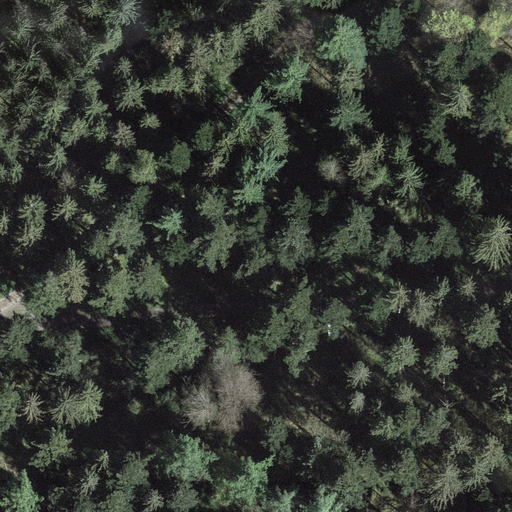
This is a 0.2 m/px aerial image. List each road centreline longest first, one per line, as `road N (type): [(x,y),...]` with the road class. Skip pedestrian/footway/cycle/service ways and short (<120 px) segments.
road 1 (track): [(0,316),(511,288)]
road 2 (track): [(341,0),(0,315)]
